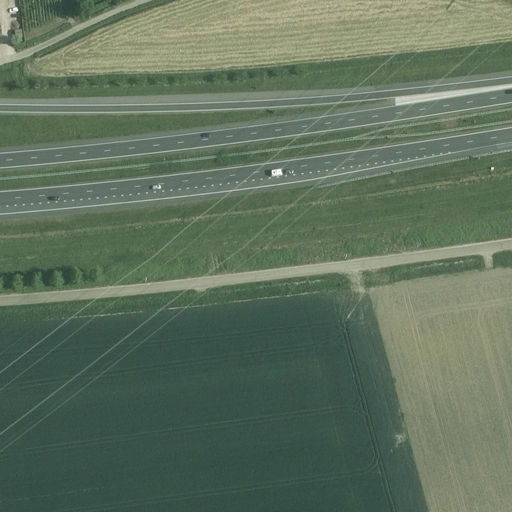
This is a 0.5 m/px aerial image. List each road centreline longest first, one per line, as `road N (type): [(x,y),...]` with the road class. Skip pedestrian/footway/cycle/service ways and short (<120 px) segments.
road 1 (motorway): [(0,202),(297,170),(511,135)]
road 2 (motorway): [(511,95),(0,162)]
road 3 (unclassified): [(511,245),(0,303)]
road 4 (motorway): [(511,83),(265,104),(0,107)]
road 5 (unclassified): [(143,0),(0,62)]
